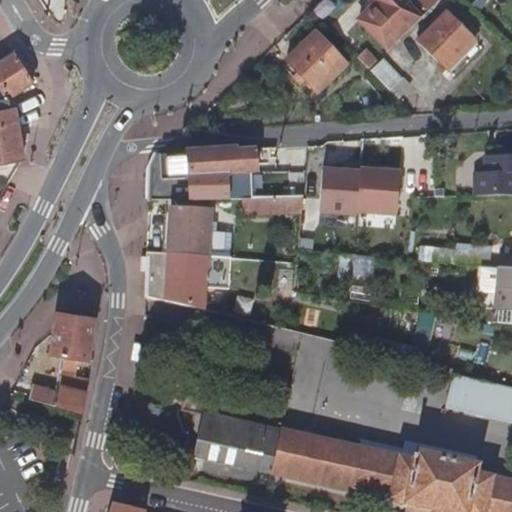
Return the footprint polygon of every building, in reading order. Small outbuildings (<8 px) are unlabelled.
[(418,18),(399,0),(373,0),(376,2),(357,22),(387,51),(418,18)] [(427,9),(435,0),(421,0),(420,2),(427,9)] [(479,43),(454,19),(458,15),(449,7),(417,41),(451,73),(479,43)] [(346,65),(314,36),(286,66),(318,95),(346,65)] [(376,62),(364,51),(357,59),(369,70),(376,62)] [(0,91),(5,100),(29,85),(10,54),(0,59),(0,162),(20,159),(12,112),(8,112),(5,100),(0,101),(0,91)] [(401,80),(381,61),(371,72),(391,91),(401,80)] [(253,201),(253,173),(259,173),(259,151),(185,156),(182,154),(154,156),(146,171),(146,202),(224,201),(253,201)] [(511,199),(511,159),(486,160),(486,176),(475,176),(476,199),(500,199),(511,199)] [(360,169),(360,172),(356,217),(395,221),(399,177),(375,175),(376,170),(360,169)] [(318,217),(356,220),(356,217),(360,172),(343,170),(342,176),(321,174),(318,217)] [(299,215),(301,201),(262,201),(253,201),(224,201),(224,212),(240,212),(240,216),(299,215)] [(204,260),(207,212),(170,209),(166,257),(204,260)] [(487,272),(489,256),(417,250),(415,265),(460,269),(477,271),(483,271),(487,272)] [(222,291),(223,262),(215,260),(204,260),(166,257),(144,255),(143,299),(200,313),(201,290),(222,291)] [(511,315),(511,273),(487,272),(483,271),(477,271),(474,306),(486,307),(485,314),(511,315)] [(289,293),(291,277),(276,273),(275,293),(289,293)] [(377,284),(377,274),(360,273),(360,283),(377,284)] [(86,358),(92,320),(53,313),(49,334),(46,350),(60,353),(58,367),(73,370),(74,362),(83,363),(84,357),(86,358)] [(424,348),(429,319),(415,316),(409,345),(424,348)] [(79,415),(87,383),(63,376),(57,393),(33,385),(28,401),(79,415)] [(480,410),(486,385),(456,379),(451,403),(480,410)] [(511,416),(511,391),(486,385),(480,410),(511,416)] [(511,511),(511,483),(476,475),(478,467),(417,454),(416,462),(205,417),(196,459),(442,511),(511,511)]
